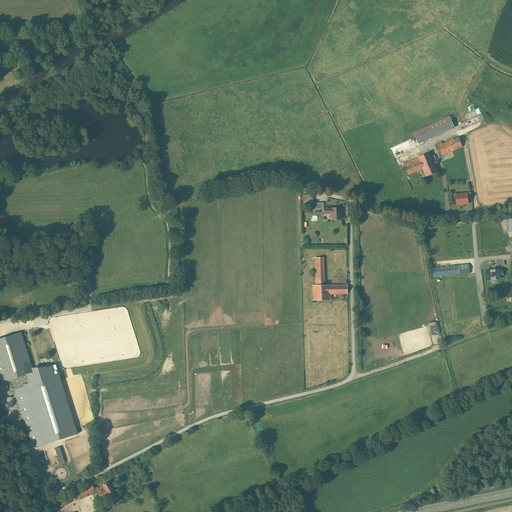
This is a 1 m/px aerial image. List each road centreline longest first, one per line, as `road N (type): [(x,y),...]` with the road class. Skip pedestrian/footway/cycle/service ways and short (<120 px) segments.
road 1 (unclassified): [(511,209),(441,216),(351,199),(348,380),(209,417),(45,499)]
road 2 (track): [(351,199),(270,181),(190,198),(179,210),(180,290),(89,308)]
road 3 (track): [(511,320),(348,380)]
road 4 (track): [(97,307),(102,471)]
